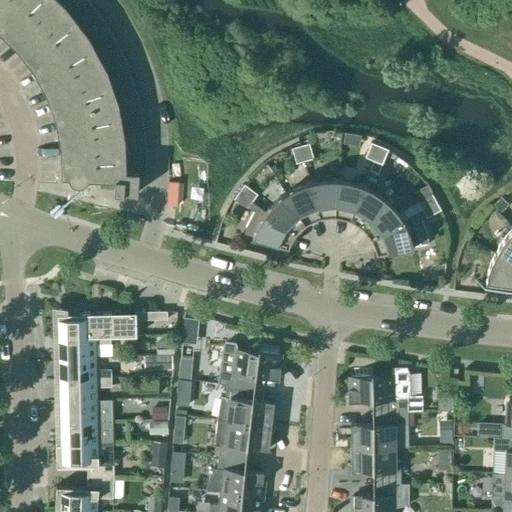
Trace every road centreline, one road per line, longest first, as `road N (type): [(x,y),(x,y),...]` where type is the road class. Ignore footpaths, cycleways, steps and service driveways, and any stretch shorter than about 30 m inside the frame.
road 1 (unclassified): [(17,222),(332,309)]
road 2 (residential): [(16,511),(17,222)]
road 3 (residential): [(316,511),(332,309)]
road 4 (unclassified): [(332,309),(511,336)]
